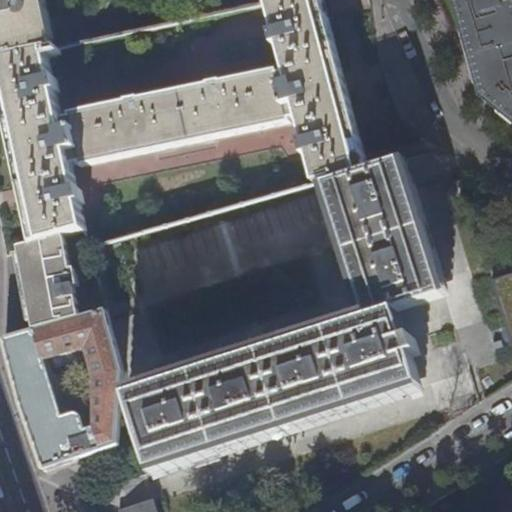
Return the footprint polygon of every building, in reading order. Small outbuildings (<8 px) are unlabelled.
[(0,0),(0,61),(49,51),(54,50),(48,13),(40,11),(43,0),(0,0)] [(324,0),(289,0),(271,4),(279,34),(275,36),(279,48),(282,46),(290,73),(281,75),(280,70),(70,114),(70,117),(62,120),(56,92),(59,92),(57,81),(54,81),(48,58),(49,57),(49,51),(0,61),(0,77),(14,143),(30,218),(36,245),(68,237),(87,232),(81,203),(84,202),(81,190),(78,191),(72,165),(80,163),(81,167),(293,123),(292,119),(302,117),(309,145),(304,146),(308,159),(312,158),(319,185),(330,182),(370,171),(357,121),(334,35),(324,0)] [(511,0),(457,0),(461,14),(485,101),(501,114),(511,122),(511,0)] [(405,161),(370,171),(330,182),(371,320),(130,395),(154,472),(424,387),(415,357),(422,356),(416,339),(410,340),(401,310),(446,296),(432,251),(411,180),(405,161)] [(36,245),(22,248),(36,320),(38,332),(82,319),(77,289),(81,289),(79,273),(74,273),(68,237),(36,245)] [(511,276),(493,282),(511,339),(511,276)] [(108,312),(82,319),(38,332),(6,341),(23,406),(28,419),(46,470),(79,458),(119,444),(124,373),(108,312)] [(122,511),(121,511),(154,511),(151,502),(122,511)]
